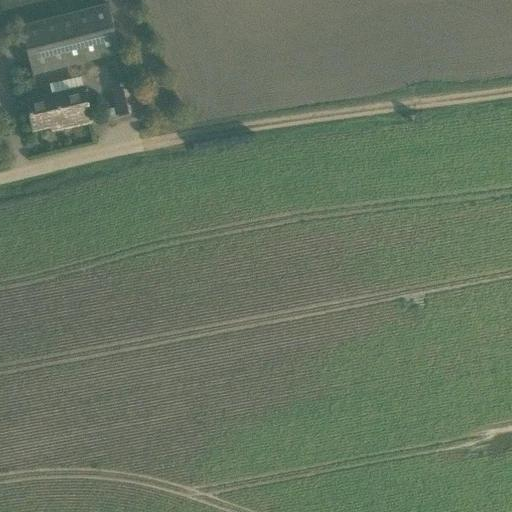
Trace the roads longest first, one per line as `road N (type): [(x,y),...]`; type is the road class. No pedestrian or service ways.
road 1 (track): [(140,146),(511,89)]
road 2 (unclassified): [(0,178),(140,146)]
